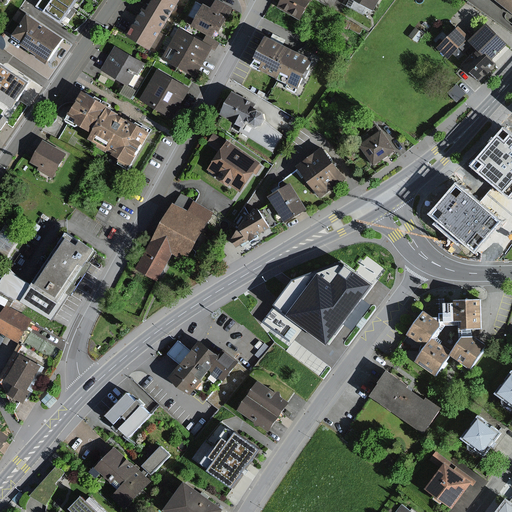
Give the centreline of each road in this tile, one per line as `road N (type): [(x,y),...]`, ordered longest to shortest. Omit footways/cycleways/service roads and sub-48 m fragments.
road 1 (residential): [(91,387),(76,362),(84,331),(264,0)]
road 2 (primary): [(386,197),(174,318),(91,387)]
road 3 (residential): [(248,511),(429,260)]
road 4 (residential): [(0,172),(117,0)]
road 5 (primary): [(511,81),(439,157),(386,197)]
road 6 (primary): [(91,387),(0,490)]
